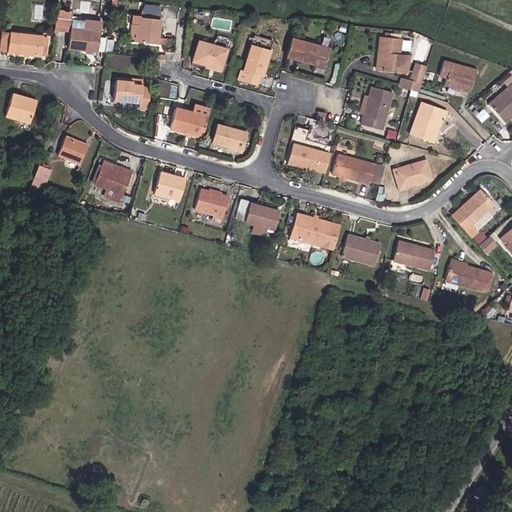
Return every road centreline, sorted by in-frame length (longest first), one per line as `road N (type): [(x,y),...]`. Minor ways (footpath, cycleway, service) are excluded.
road 1 (residential): [(264,181),(121,140),(63,87),(0,71)]
road 2 (residential): [(511,175),(482,165),(414,214),(397,215),(264,181)]
road 3 (residential): [(264,181),(288,88),(329,96)]
